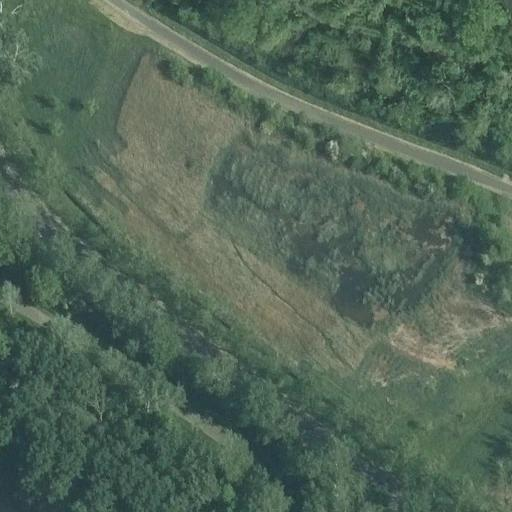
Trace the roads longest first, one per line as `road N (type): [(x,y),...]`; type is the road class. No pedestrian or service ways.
road 1 (tertiary): [(414,511),(77,256),(0,172)]
road 2 (unknown): [(242,511),(200,459),(0,322)]
